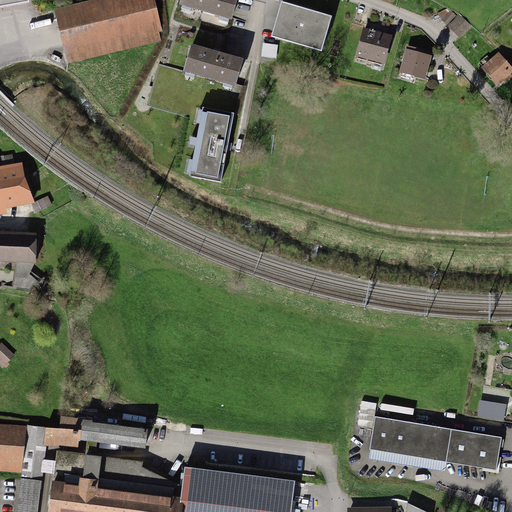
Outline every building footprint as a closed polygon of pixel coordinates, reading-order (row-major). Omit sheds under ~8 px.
[(151,0),(115,0),(55,15),(67,63),(159,41),(156,30),(159,29),(151,0)] [(183,0),(183,4),(189,6),(189,7),(225,18),(225,16),(232,18),(237,0),(183,0)] [(333,19),(280,1),(270,31),(286,36),(285,39),(304,46),(305,43),(323,49),(333,19)] [(451,8),(442,18),(448,24),(457,14),(451,8)] [(462,15),(451,25),(461,35),(471,25),(462,15)] [(364,30),(355,57),(380,66),(390,38),(364,30)] [(260,44),(259,57),(275,59),(277,45),(260,44)] [(191,46),(184,70),(191,72),(191,73),(227,83),(227,82),(234,84),(241,60),(191,46)] [(408,48),(401,71),(423,78),(429,59),(419,56),(420,52),(408,48)] [(498,54),(484,69),(497,82),(503,76),(505,79),(511,73),(509,71),(511,68),(498,54)] [(196,161),(193,177),(223,183),(236,112),(205,106),(203,120),(202,126),(199,125),(193,160),(196,161)] [(0,207),(30,202),(19,165),(0,167),(0,164),(3,164),(2,157),(0,157),(0,207)] [(31,205),(35,212),(50,204),(47,197),(31,205)] [(35,233),(0,231),(0,261),(15,262),(11,290),(27,291),(39,283),(30,274),(35,261),(35,233)] [(13,356),(3,348),(0,351),(0,358),(1,360),(0,361),(0,366),(3,369),(13,356)] [(501,437),(374,416),(368,449),(408,456),(492,469),(494,468),(496,466),(501,437)] [(45,427),(27,424),(26,432),(22,472),(16,511),(38,511),(46,444),(81,447),(82,441),(145,449),(146,441),(147,431),(92,424),(93,421),(62,418),(61,428),(45,427)] [(0,469),(22,472),(26,432),(0,429),(0,469)] [(292,511),(297,484),(187,469),(185,489),(141,470),(142,463),(59,453),(51,511),(292,511)] [(424,511),(409,503),(408,511),(424,511)]
